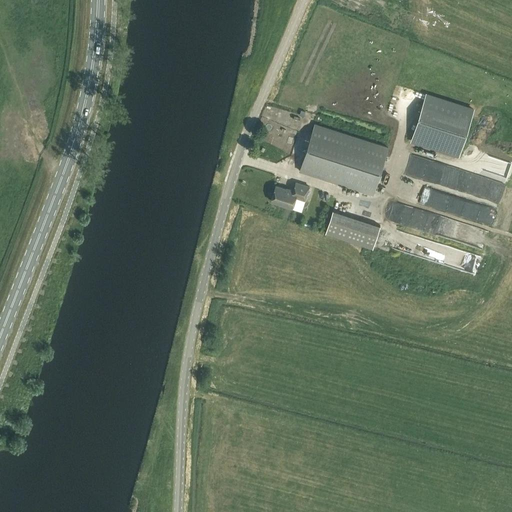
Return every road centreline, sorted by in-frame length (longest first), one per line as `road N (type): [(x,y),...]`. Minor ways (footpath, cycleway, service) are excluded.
road 1 (unclassified): [(175,511),(184,373),(200,293),(235,166),(303,0)]
road 2 (primary): [(0,337),(74,142),(98,0)]
